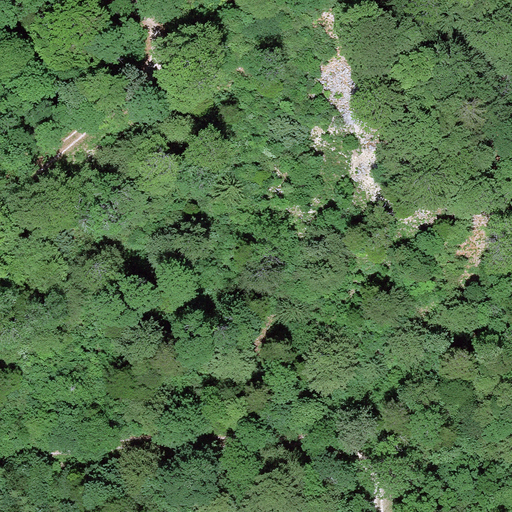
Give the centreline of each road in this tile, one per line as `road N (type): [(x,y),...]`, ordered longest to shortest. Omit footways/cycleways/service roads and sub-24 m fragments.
road 1 (track): [(378,511),(362,464),(327,442),(0,455)]
road 2 (track): [(0,195),(157,67),(149,13),(131,0)]
